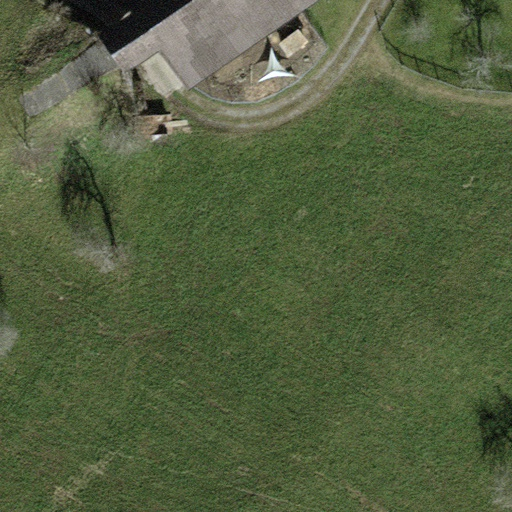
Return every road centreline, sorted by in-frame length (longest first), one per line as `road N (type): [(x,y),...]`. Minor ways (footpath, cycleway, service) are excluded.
road 1 (track): [(101,0),(171,100),(214,119),(274,115),(342,62)]
road 2 (track): [(342,62),(468,105),(511,108)]
